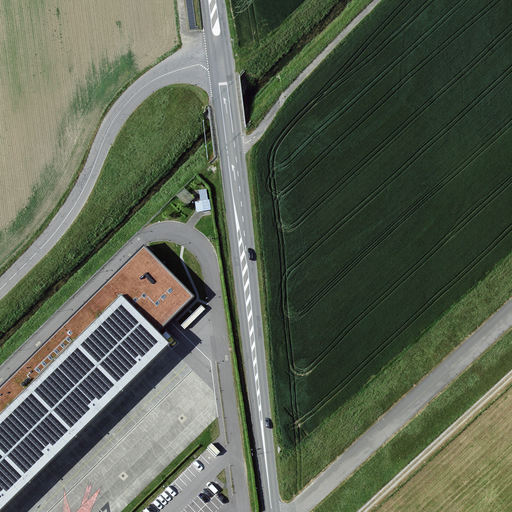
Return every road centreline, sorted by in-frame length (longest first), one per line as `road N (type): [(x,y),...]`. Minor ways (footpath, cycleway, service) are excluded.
road 1 (tertiary): [(271,511),(220,59)]
road 2 (tertiary): [(220,59),(154,79),(129,100),(63,221),(0,289)]
road 3 (track): [(231,152),(255,136),(378,0)]
road 4 (track): [(361,511),(511,374)]
